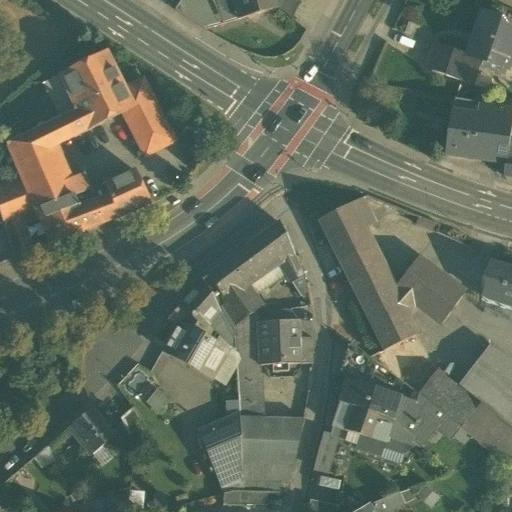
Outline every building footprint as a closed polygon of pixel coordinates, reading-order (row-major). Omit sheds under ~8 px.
[(206,30),(221,26),(213,0),(181,0),(175,10),(206,30)] [(231,0),(213,0),(221,26),(237,21),(231,0)] [(231,0),(237,21),(277,9),(277,8),(274,0),(231,0)] [(291,20),(299,4),(291,0),(274,0),(277,8),(291,20)] [(481,61),(509,71),(511,62),(511,31),(503,29),(505,23),(484,15),(470,56),(470,58),(481,61)] [(428,70),(450,78),(460,53),(436,45),(428,70)] [(63,117),(74,138),(121,115),(134,108),(124,89),(106,52),(57,77),(74,111),(73,112),(73,113),(63,117)] [(450,78),(465,83),(471,68),(478,70),(481,61),(470,58),(470,56),(460,53),(450,78)] [(481,61),(478,70),(506,80),(509,71),(481,61)] [(74,111),(57,77),(42,85),(59,120),(63,117),(73,113),(73,112),(74,111)] [(121,115),(148,166),(179,150),(143,79),(124,89),(134,108),(121,115)] [(508,180),(511,180),(511,145),(511,142),(511,107),(480,105),(456,100),(447,157),(507,166),(506,177),(505,177),(505,179),(507,180),(508,180)] [(46,126),(57,147),(58,147),(74,138),(63,117),(59,120),(46,126)] [(6,147),(20,178),(35,213),(72,198),(66,181),(52,150),(57,147),(46,126),(7,145),(5,146),(6,147)] [(72,179),(58,147),(57,147),(52,150),(66,181),(72,179)] [(108,196),(117,220),(118,220),(118,219),(123,218),(148,206),(150,206),(134,171),(103,185),(108,196)] [(84,174),(72,179),(66,181),(72,198),(89,191),(91,190),(84,174)] [(21,218),(35,213),(20,178),(0,185),(0,213),(4,224),(4,225),(21,218)] [(35,213),(48,245),(50,245),(101,225),(93,202),(89,191),(72,198),(35,213)] [(93,202),(101,225),(117,220),(108,196),(93,202)] [(364,199),(348,207),(359,229),(376,221),(364,199)] [(406,322),(419,308),(394,288),(391,290),(359,229),(348,207),(317,222),(383,353),(414,338),(406,322)] [(34,251),(21,218),(4,225),(3,225),(14,256),(14,258),(28,253),(34,251)] [(212,300),(240,285),(279,264),(294,256),(278,223),(207,276),(201,281),(212,300)] [(289,279),(309,309),(310,306),(303,277),(294,256),(279,264),(289,279)] [(417,259),(394,288),(419,308),(441,325),(464,295),(417,259)] [(289,279),(279,264),(240,285),(250,300),(289,279)] [(481,298),(511,308),(511,269),(493,264),(481,298)] [(166,321),(177,327),(178,326),(192,334),(193,333),(198,326),(209,314),(216,306),(212,300),(201,281),(178,307),(166,321)] [(263,417),(261,374),(264,366),(260,366),(258,332),(253,332),(244,320),(257,311),(250,300),(240,285),(212,300),(216,306),(234,339),(234,351),(235,356),(236,370),(237,386),(237,392),(239,418),(263,417)] [(216,327),(219,331),(226,344),(234,339),(216,306),(209,314),(216,327)] [(258,332),(260,366),(264,366),(310,364),(311,365),(312,362),(311,340),(298,340),(298,324),(299,324),(298,323),(298,322),(289,323),(289,312),(267,314),(268,324),(258,324),(258,332)] [(208,328),(211,330),(216,327),(209,314),(198,326),(204,331),(208,328)] [(227,352),(193,333),(192,334),(178,326),(177,327),(162,352),(211,379),(227,352)] [(198,326),(193,333),(227,352),(235,356),(234,351),(230,348),(225,344),(214,334),(211,330),(208,328),(204,331),(198,326)] [(219,331),(214,334),(225,344),(226,344),(219,331)] [(226,344),(225,344),(230,348),(234,351),(234,339),(226,344)] [(338,373),(370,382),(375,364),(348,342),(338,373)] [(471,438),(511,470),(511,365),(489,347),(457,387),(449,380),(428,405),(459,429),(471,438)] [(235,356),(227,352),(211,379),(225,388),(236,370),(235,356)] [(134,396),(149,377),(137,368),(122,386),(134,396)] [(416,395),(428,405),(449,380),(437,370),(416,395)] [(347,382),(340,405),(391,421),(413,439),(425,407),(414,403),(347,382)] [(171,400),(157,389),(145,404),(159,415),(171,400)] [(226,397),(226,424),(239,418),(237,392),(226,397)] [(435,430),(449,441),(452,437),(459,429),(428,405),(416,395),(414,403),(425,407),(413,439),(422,446),(435,430)] [(414,444),(413,439),(391,421),(340,405),(332,428),(359,437),(356,449),(381,456),(384,447),(405,454),(410,448),(414,444)] [(122,423),(121,423),(134,446),(135,448),(150,440),(132,408),(120,419),(122,423)] [(67,429),(90,457),(92,456),(102,447),(112,439),(115,437),(111,432),(92,409),(67,429)] [(280,482),(289,482),(302,420),(263,417),(239,418),(240,439),(242,477),(243,481),(280,482)] [(205,454),(206,453),(240,439),(239,418),(226,424),(198,436),(205,454)] [(125,453),(134,446),(121,423),(111,432),(115,437),(112,439),(125,453)] [(471,438),(459,429),(452,437),(464,447),(471,438)] [(313,470),(326,474),(335,438),(322,435),(313,470)] [(242,477),(240,439),(206,453),(221,487),(242,477)] [(410,448),(418,456),(422,452),(414,444),(410,448)] [(57,461),(48,445),(32,459),(41,470),(57,461)] [(113,460),(102,447),(92,456),(102,469),(113,460)] [(384,447),(381,456),(378,464),(400,470),(405,454),(384,447)] [(267,493),(279,494),(280,482),(243,481),(243,493),(267,493)] [(440,500),(425,487),(416,498),(430,510),(440,500)] [(409,490),(399,495),(404,505),(414,500),(409,490)] [(128,504),(126,511),(141,511),(144,493),(130,491),(128,504)] [(222,507),(242,507),(243,507),(243,493),(232,493),(222,495),(222,507)] [(243,493),(243,507),(266,507),(267,493),(243,493)] [(165,494),(153,495),(154,511),(166,510),(165,494)] [(389,511),(404,505),(399,495),(370,506),(360,511),(389,511)]
